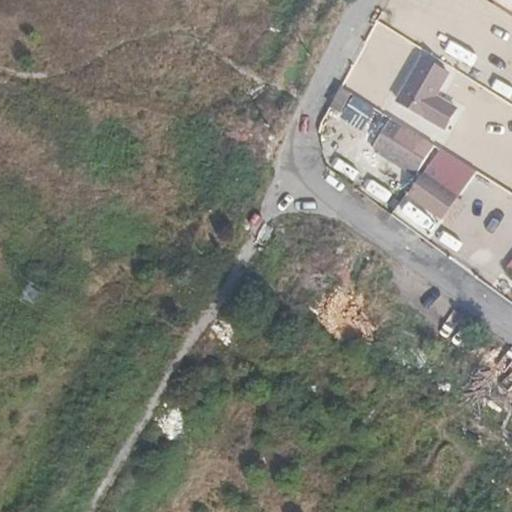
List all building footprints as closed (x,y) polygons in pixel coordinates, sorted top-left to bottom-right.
[(492,86),(509,61),(488,47),(472,72),(492,86)] [(390,82),(432,108),(449,78),(408,52),(390,82)] [(345,120),(357,104),(341,94),(332,111),(345,120)] [(417,172),(431,151),(391,125),(377,145),(417,172)] [(442,147),(424,172),(457,196),(475,171),(442,147)] [(374,177),(382,158),(370,153),(361,172),(374,177)] [(483,155),(475,167),(503,186),(510,174),(483,155)] [(398,204),(414,177),(402,170),(387,197),(398,204)] [(457,196),(424,172),(408,194),(441,218),(457,196)]
